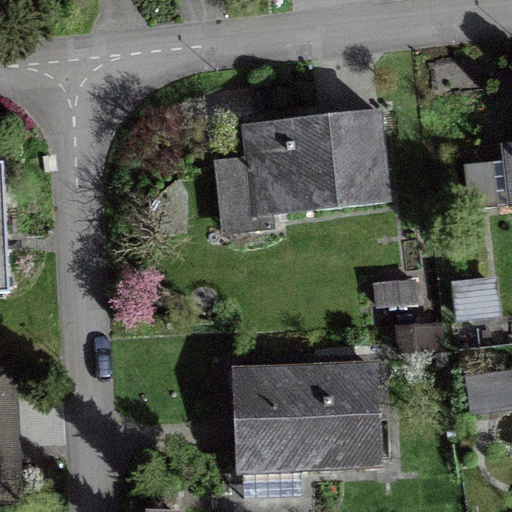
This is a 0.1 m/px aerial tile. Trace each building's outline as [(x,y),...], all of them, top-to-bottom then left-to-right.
[(379,113),(249,127),(253,161),(219,165),(226,231),(270,226),(269,215),(388,202),(379,113)] [(470,210),(498,207),(493,163),(465,166),(470,210)] [(457,283),(461,321),(492,317),(488,280),(457,283)] [(373,368),(237,374),(244,499),(302,496),(301,467),(377,463),(373,368)] [(0,501),(18,501),(11,439),(15,439),(11,371),(0,371),(0,501)]
